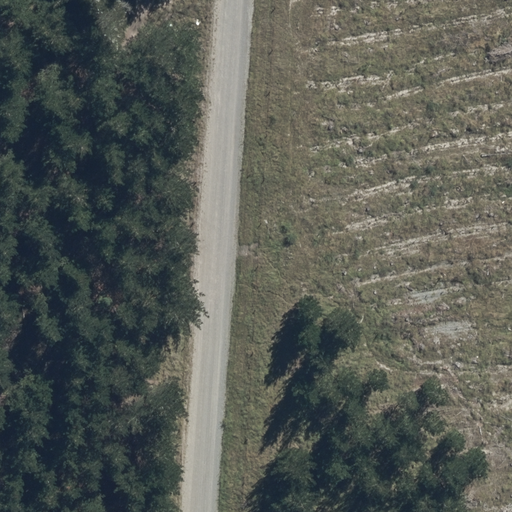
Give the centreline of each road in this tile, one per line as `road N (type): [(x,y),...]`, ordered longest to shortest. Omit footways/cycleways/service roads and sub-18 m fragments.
road 1 (track): [(17,511),(18,476),(48,408),(74,155),(122,53),(134,0)]
road 2 (unclassified): [(204,511),(237,0)]
